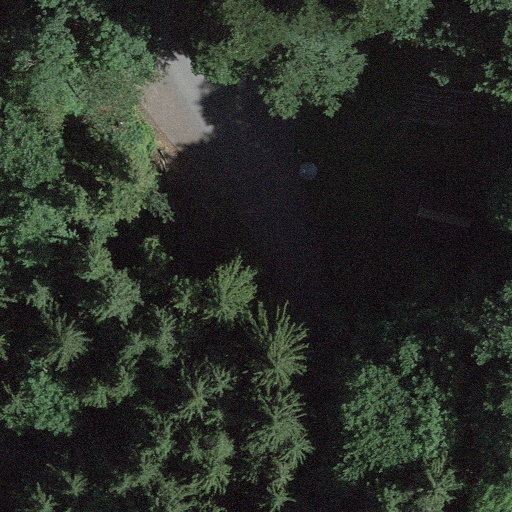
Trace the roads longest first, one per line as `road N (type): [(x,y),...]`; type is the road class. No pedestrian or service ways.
road 1 (unclassified): [(303,511),(329,424),(318,325),(217,89)]
road 2 (unclassified): [(217,89),(314,30),(368,10),(416,6),(457,17),(497,41),(511,61)]
road 3 (unclassified): [(511,277),(465,445),(462,511)]
